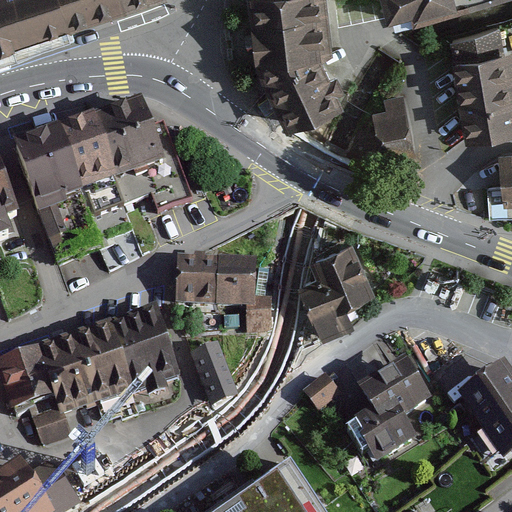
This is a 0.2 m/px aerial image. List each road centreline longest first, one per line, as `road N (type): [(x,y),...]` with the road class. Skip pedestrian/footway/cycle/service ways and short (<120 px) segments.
road 1 (residential): [(511,351),(431,314),(390,315),(303,380),(240,447),(145,511)]
road 2 (residential): [(291,165),(254,212),(0,346)]
road 3 (secondary): [(163,82),(117,75),(0,95)]
road 4 (secondary): [(291,165),(163,82)]
road 5 (secondary): [(423,227),(291,165)]
road 6 (residential): [(423,227),(466,155),(511,139)]
